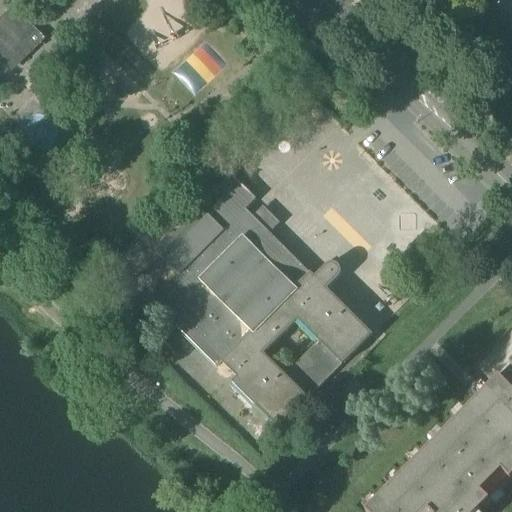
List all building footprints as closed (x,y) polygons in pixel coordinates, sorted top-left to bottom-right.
[(45,40),(23,17),(12,7),(0,18),(0,60),(1,62),(12,51),(23,62),(45,40)] [(311,42),(301,53),(308,59),(318,49),(311,42)] [(279,426),(276,429),(277,430),(308,399),(342,365),(371,336),(326,290),(338,279),(339,278),(340,276),(340,275),(340,273),(340,271),(340,270),(339,268),(338,267),(337,266),(336,265),(334,264),(332,264),(331,264),(329,264),(327,265),(326,266),(325,266),(314,278),(309,273),(309,274),(245,210),(256,200),(231,175),(216,190),(224,197),(206,215),(198,207),(198,208),(198,209),(155,251),(154,251),(153,252),(177,275),(150,302),(151,303),(152,303),(216,367),(216,368),(217,369),(222,363),(237,379),(232,384),(233,385),(233,384),(254,406),(255,407),(258,405),(279,426)] [(78,252),(79,256),(80,261),(92,258),(90,249),(78,252)] [(511,511),(511,365),(510,368),(498,379),(485,393),(466,374),(347,493),(366,511),(365,511),(511,511)]
